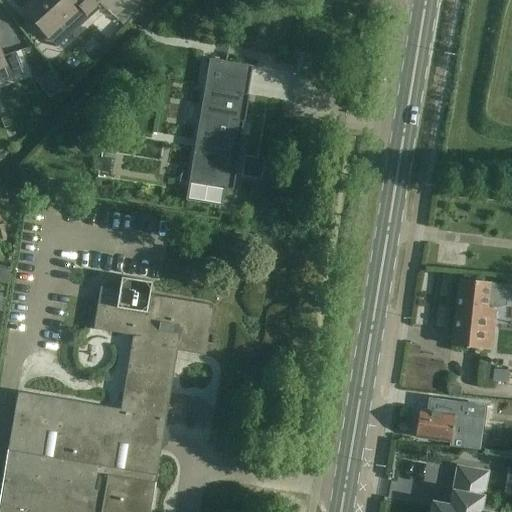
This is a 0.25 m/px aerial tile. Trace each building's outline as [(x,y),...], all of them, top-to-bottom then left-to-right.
[(33,0),(22,11),(46,37),(55,46),(87,17),(88,18),(98,8),(90,0),(33,0)] [(0,84),(23,75),(15,52),(1,57),(0,53),(0,84)] [(196,150),(193,167),(197,168),(197,169),(201,169),(198,185),(222,189),(232,191),(241,136),(236,135),(239,122),(243,123),(248,95),(238,94),(223,91),(228,65),(243,67),(243,66),(228,63),(209,59),(206,77),(204,89),(210,90),(199,150),(196,150)] [(188,140),(192,119),(174,116),(170,137),(188,140)] [(157,297),(148,295),(150,284),(121,279),(119,290),(100,287),(92,329),(132,336),(120,410),(17,392),(0,493),(0,511),(149,511),(176,351),(204,356),(212,306),(157,297)] [(490,349),(494,309),(504,307),(506,286),(489,285),(457,281),(451,345),(490,349)] [(492,370),(492,382),(507,382),(507,371),(492,370)] [(451,431),(453,415),(418,410),(414,437),(450,442),(463,443),(462,450),(475,452),(477,434),(451,431)] [(451,509),(433,506),(432,511),(476,511),(484,474),(458,470),(451,509)]
